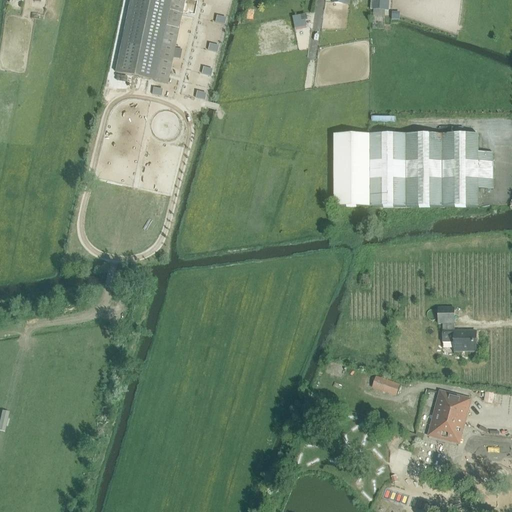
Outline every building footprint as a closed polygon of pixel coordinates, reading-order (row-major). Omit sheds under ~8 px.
[(131,0),(116,73),(168,84),(184,0),(131,0)] [(334,136),(334,209),(479,208),(479,190),(493,190),(493,153),(479,153),(479,135),(334,136)] [(438,309),(438,325),(454,325),(454,309),(438,309)] [(476,356),(476,332),(454,333),(454,356),(454,352),(476,352),(476,356)] [(431,430),(460,438),(470,401),(441,393),(431,430)] [(486,393),(485,400),(492,401),(493,394),(486,393)]
